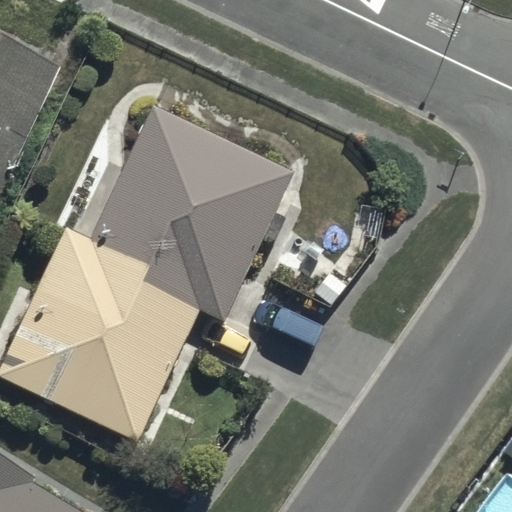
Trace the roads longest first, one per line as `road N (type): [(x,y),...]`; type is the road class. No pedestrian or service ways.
road 1 (residential): [(511,253),(330,511)]
road 2 (residential): [(511,90),(317,0)]
